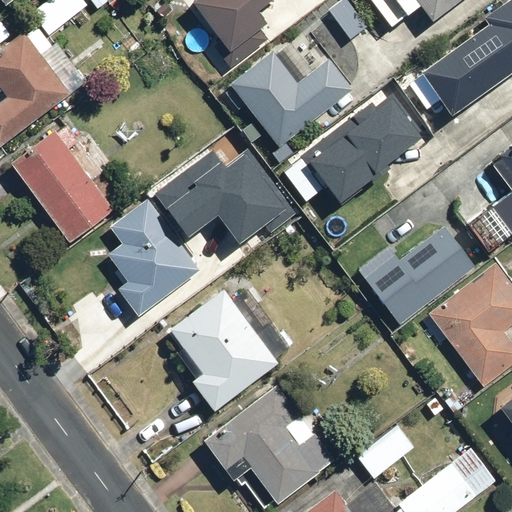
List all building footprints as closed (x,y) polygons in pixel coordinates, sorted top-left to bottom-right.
[(296,0),(188,0),(185,3),(216,43),(205,51),(223,74),(282,29),(274,18),(296,0)] [(447,117),(511,70),(511,0),(498,0),(501,2),(482,16),(487,23),(404,83),(424,110),(436,102),(447,117)] [(410,0),(429,23),(458,0),(410,0)] [(51,45),(31,22),(0,45),(0,91),(3,95),(0,97),(0,144),(69,90),(40,54),(51,45)] [(294,83),(270,52),(229,84),(278,147),(353,88),(328,57),(294,83)] [(336,205),(417,137),(383,89),(281,175),(304,202),(321,188),(336,205)] [(52,130),(4,166),(65,245),(114,208),(68,147),(77,140),(64,123),(53,132),(52,130)] [(242,230),(289,198),(248,138),(216,160),(210,151),(163,183),(188,220),(220,198),(242,230)] [(511,146),(494,162),(511,185),(511,146)] [(511,231),(511,193),(508,188),(481,210),(504,238),(511,231)] [(159,189),(107,226),(119,243),(104,253),(123,280),(115,285),(136,315),(198,271),(174,237),(186,228),(159,189)] [(396,326),(474,266),(441,225),(396,260),(386,247),(354,272),(396,326)] [(511,325),(511,286),(492,260),(420,318),(441,343),(444,341),(481,387),(511,361),(511,327),(511,326),(511,325)] [(186,382),(208,413),(278,364),(224,289),(166,331),(197,374),(186,382)] [(344,449),(290,373),(199,440),(222,472),(240,459),(272,502),(344,449)] [(511,392),(487,413),(511,443),(511,392)] [(417,427),(406,414),(354,455),(372,477),(416,443),(408,433),(417,427)] [(455,511),(495,481),(468,446),(395,504),(400,511),(455,511)] [(392,511),(370,483),(343,504),(333,491),(305,511),(392,511)]
